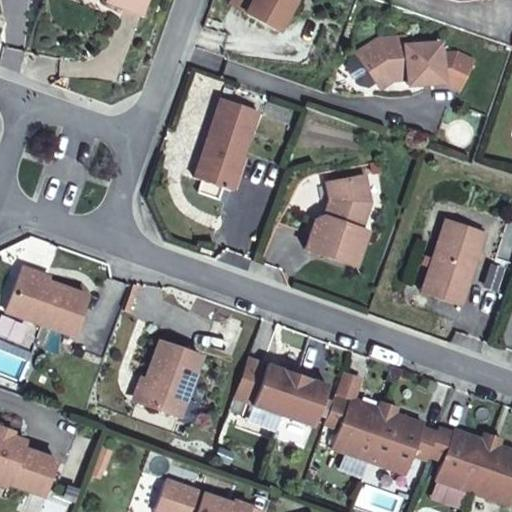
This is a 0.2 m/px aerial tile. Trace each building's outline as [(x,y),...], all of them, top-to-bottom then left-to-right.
[(142,0),(105,0),(106,0),(139,11),(142,0)] [(234,0),(233,2),(248,11),(254,0),(234,0)] [(280,30),(297,0),(254,0),(248,11),(280,30)] [(377,38),(355,53),(375,82),(389,73),(405,72),(406,78),(406,85),(442,82),(457,90),(471,61),(456,53),(440,54),(439,42),(405,44),(404,36),(377,38)] [(389,73),(375,82),(379,88),(392,80),(406,78),(405,72),(389,73)] [(255,111),(218,98),(190,176),(228,189),(255,111)] [(219,186),(199,179),(195,191),(215,198),(219,186)] [(365,204),(353,179),(320,194),(327,208),(323,221),(314,220),(305,249),(351,265),(362,231),(353,228),(356,216),(361,218),(365,206),(365,204)] [(418,291),(457,304),(483,228),(444,215),(418,291)] [(7,309),(73,332),(87,293),(22,268),(7,309)] [(179,410),(203,349),(161,334),(139,395),(179,410)] [(246,354),(232,396),(253,403),(266,361),(246,354)] [(253,403),(281,412),(298,363),(287,360),(285,367),(266,361),(253,403)] [(298,363),(281,412),(312,422),(326,381),(312,376),(315,369),(298,363)] [(340,370),(330,397),(345,402),(347,398),(350,399),(358,376),(340,370)] [(354,457),(372,407),(350,399),(347,398),(345,402),(330,397),(320,426),(336,432),(330,448),(344,454),(354,457)] [(384,411),(372,407),(354,457),(366,461),(384,411)] [(421,424),(384,411),(366,461),(403,474),(409,458),(424,463),(425,459),(434,432),(420,427),(421,424)] [(468,495),(487,442),(454,431),(452,434),(436,428),(434,432),(425,459),(440,465),(434,483),(468,495)] [(0,473),(11,477),(10,482),(42,493),(54,458),(24,447),(27,439),(0,430),(0,473)] [(481,500),(500,446),(487,442),(468,495),(481,500)] [(511,450),(500,446),(481,500),(507,508),(511,494),(511,450)] [(354,457),(344,454),(339,469),(349,472),(354,457)] [(354,457),(349,472),(361,476),(366,461),(354,457)] [(229,501),(165,480),(154,511),(244,511),(247,503),(230,497),(229,501)]
